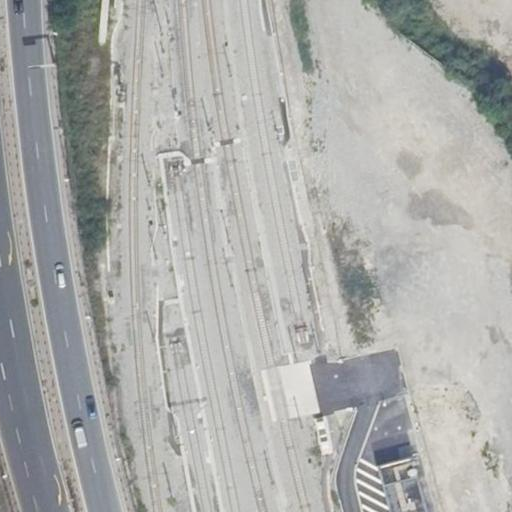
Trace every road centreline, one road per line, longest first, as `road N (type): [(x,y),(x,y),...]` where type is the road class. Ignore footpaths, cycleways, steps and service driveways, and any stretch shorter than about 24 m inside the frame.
road 1 (trunk): [(105,511),(60,305),(19,0)]
road 2 (trunk): [(0,318),(44,511)]
